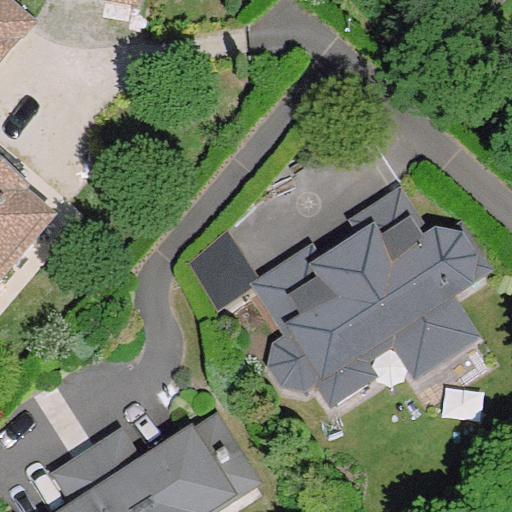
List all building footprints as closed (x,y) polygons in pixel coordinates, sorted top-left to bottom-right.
[(0,0),(0,55),(28,24),(0,0)] [(0,186),(0,268),(41,223),(0,186)] [(428,238),(401,199),(257,291),(288,341),(275,349),(271,371),(282,387),(303,391),(316,383),(330,405),(373,379),(363,363),(395,344),(415,377),(474,340),(449,299),(488,273),(461,230),(444,242),(428,238)] [(229,230),(191,264),(219,311),(261,284),(229,230)] [(76,511),(230,511),(258,494),(211,421),(146,462),(127,433),(55,479),(76,511)]
